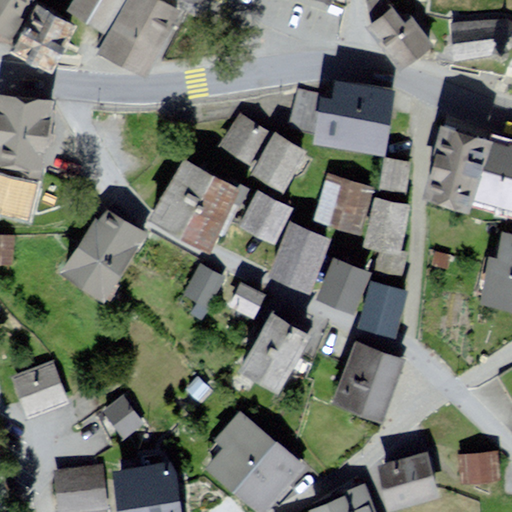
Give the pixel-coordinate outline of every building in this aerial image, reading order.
[(0,0),(0,35),(3,37),(10,42),(35,0),(0,0)] [(109,0),(56,0),(94,24),(109,0)] [(172,5),(162,0),(113,0),(87,42),(136,70),(172,5)] [(188,0),(206,8),(210,0),(188,0)] [(78,26),(37,4),(11,52),(52,74),(78,26)] [(489,15),(442,21),(446,52),(492,47),(493,52),(507,51),(506,42),(511,36),(511,17),(503,14),(502,5),(488,7),(489,15)] [(393,8),(365,28),(397,72),(435,45),(414,15),(403,22),(393,8)] [(383,156),(394,95),(333,84),(330,98),(320,97),(312,144),(383,156)] [(45,94),(0,85),(0,155),(33,162),(45,94)] [(268,129),(242,112),(220,145),(246,162),(268,129)] [(496,138),(443,122),(426,201),(472,216),(476,202),(496,138)] [(304,152),(271,131),(247,170),(280,191),(304,152)] [(511,142),(496,138),(476,202),(511,212),(511,142)] [(244,190),(183,157),(149,217),(211,251),(244,190)] [(410,162),(383,158),(379,187),(405,191),(410,162)] [(32,174),(0,165),(0,206),(21,213),(32,174)] [(374,187),(327,173),(312,220),(359,234),(370,197),(374,187)] [(288,207),(255,188),(236,223),(269,241),(288,207)] [(407,205),(370,197),(360,246),(378,250),(396,254),(397,249),(407,205)] [(145,231),(96,198),(52,263),(101,296),(145,231)] [(329,239),(288,221),(265,273),(306,291),(329,239)] [(10,228),(0,226),(0,262),(7,263),(10,228)] [(511,235),(503,233),(497,262),(491,261),(481,305),(511,311),(511,235)] [(378,250),(371,271),(400,280),(409,253),(397,249),(396,254),(378,250)] [(368,272),(331,255),(312,295),(349,313),(368,272)] [(220,275),(195,259),(175,291),(199,307),(220,275)] [(260,291),(234,277),(223,299),(249,312),(260,291)] [(409,292),(371,280),(357,324),(394,336),(409,292)] [(307,333),(265,309),(232,368),(271,392),(307,333)] [(399,359),(356,342),(333,400),(376,416),(399,359)] [(51,358),(6,372),(18,411),(63,397),(51,358)] [(511,365),(498,374),(511,397),(511,365)] [(206,386),(193,372),(180,385),(194,398),(206,386)] [(121,388),(97,405),(119,437),(143,420),(121,388)] [(252,511),(298,462),(234,406),(208,435),(216,441),(197,463),(252,511)] [(491,443),(460,449),(464,476),(496,470),(491,443)] [(429,450),(373,464),(384,505),(440,491),(429,450)] [(176,511),(171,464),(113,470),(116,511),(176,511)] [(104,470),(60,474),(64,507),(107,503),(104,470)] [(378,511),(371,490),(309,511),(378,511)]
